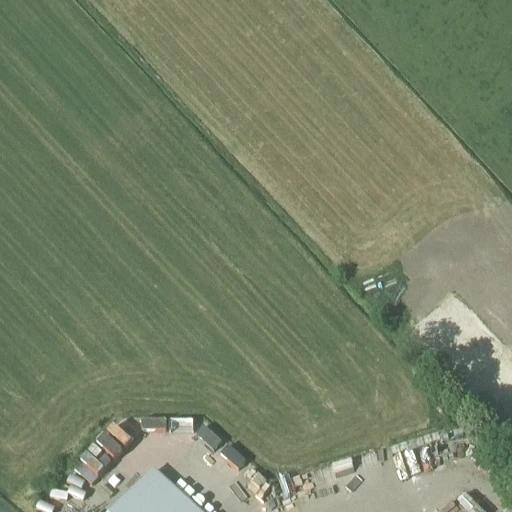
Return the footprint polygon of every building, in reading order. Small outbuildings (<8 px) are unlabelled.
[(212,61),(212,100),(248,101),(248,77),(231,77),(232,61),(212,61)] [(511,243),(507,238),(455,281),(482,314),(477,318),(496,341),(511,327),(511,243)] [(438,339),(422,354),(503,445),(511,437),(511,422),(500,409),(438,339)] [(157,461),(167,451),(136,423),(126,433),(157,461)] [(207,473),(213,473),(213,451),(197,451),(197,482),(207,482),(207,473)] [(77,462),(77,478),(94,477),(94,462),(77,462)] [(270,479),(275,500),(282,498),(278,478),(270,479)] [(63,492),(80,498),(84,486),(67,480),(63,492)] [(156,511),(136,493),(118,511),(156,511)]
